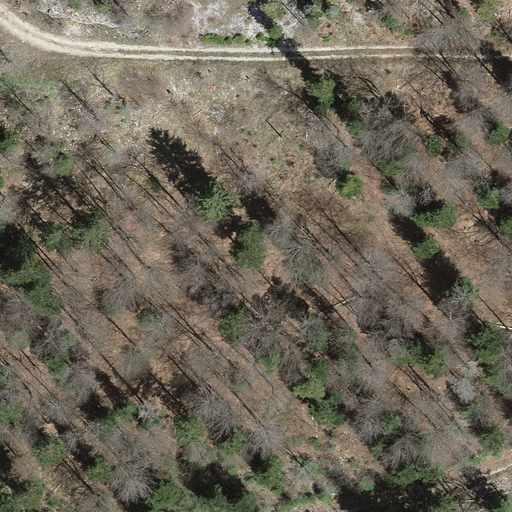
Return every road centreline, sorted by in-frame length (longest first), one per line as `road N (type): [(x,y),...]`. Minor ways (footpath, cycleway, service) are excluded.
road 1 (track): [(0,21),(29,45),(65,51),(511,45)]
road 2 (track): [(338,511),(511,459)]
